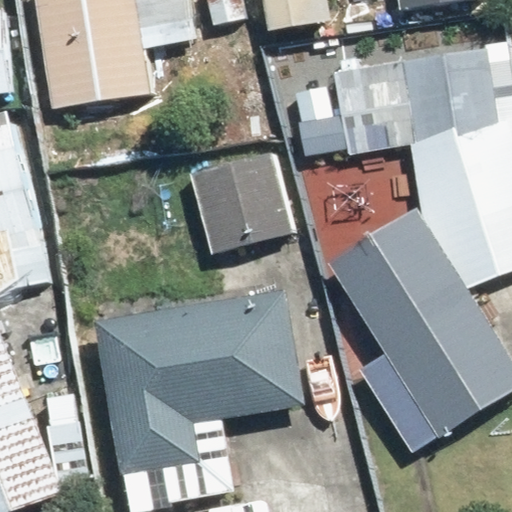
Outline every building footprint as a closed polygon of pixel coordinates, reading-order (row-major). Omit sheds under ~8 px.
[(168,97),(161,50),(210,38),(202,0),(47,0),(65,113),(168,97)] [(349,0),(283,0),(289,32),(353,22),(349,0)] [(19,10),(0,11),(0,97),(25,96),(19,10)] [(511,104),(502,45),(415,59),(431,148),(511,134),(511,104)] [(27,147),(0,153),(0,511),(35,511),(84,494),(11,301),(44,277),(33,252),(57,249),(27,147)] [(289,148),(206,169),(229,258),(312,237),(289,148)] [(511,402),(511,318),(440,202),(348,258),(457,436),(511,402)] [(326,407),(308,289),(115,319),(140,475),(222,462),(216,424),(326,407)]
